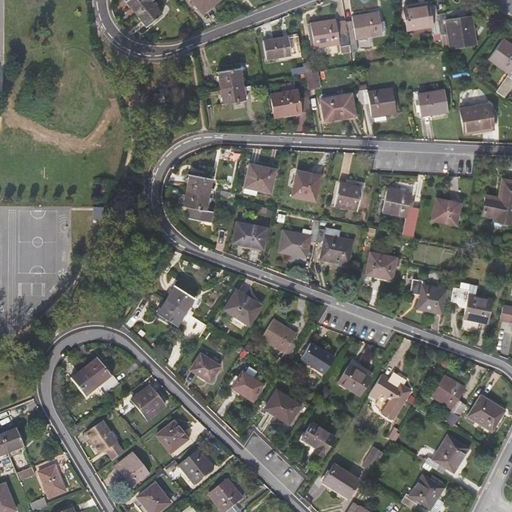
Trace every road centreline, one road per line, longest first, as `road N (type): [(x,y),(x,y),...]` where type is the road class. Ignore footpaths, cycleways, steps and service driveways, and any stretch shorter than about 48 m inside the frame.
road 1 (residential): [(511,371),(183,244),(160,215),(155,192),(174,152),(210,136),(511,151)]
road 2 (residential): [(109,511),(42,392),(56,351),(89,333),(140,352),(304,511)]
road 3 (residential): [(304,0),(159,52),(118,40),(101,0)]
